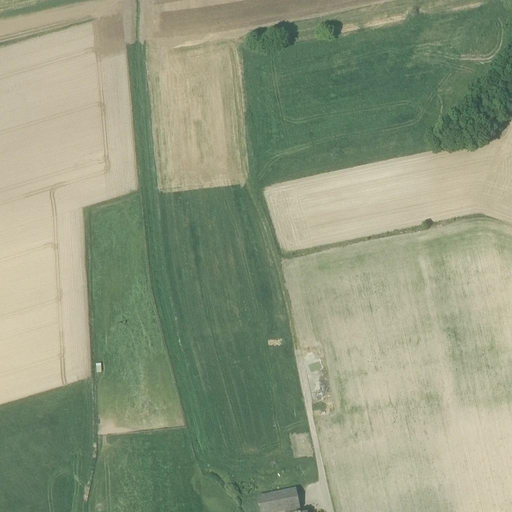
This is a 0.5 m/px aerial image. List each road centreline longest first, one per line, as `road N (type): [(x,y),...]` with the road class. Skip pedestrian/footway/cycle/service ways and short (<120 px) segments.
road 1 (track): [(299,357),(250,186),(235,59)]
road 2 (track): [(511,416),(317,455)]
road 3 (track): [(114,0),(92,17),(0,40)]
